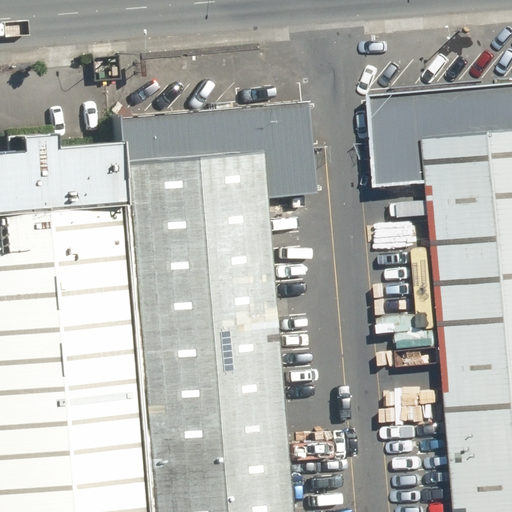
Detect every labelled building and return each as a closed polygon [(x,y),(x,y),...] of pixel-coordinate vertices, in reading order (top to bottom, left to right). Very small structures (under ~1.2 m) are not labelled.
[(426,139),(511,132),(511,84),(375,97),(383,187),(430,182),(426,139)] [(301,102),(110,121),(115,165),(255,151),(260,199),(310,194),(301,102)] [(511,511),(511,132),(426,139),(430,182),(458,511),(511,511)] [(0,511),(140,511),(111,146),(44,151),(43,135),(9,138),(11,153),(0,153),(0,511)] [(287,511),(260,199),(255,151),(115,165),(146,511),(287,511)]
